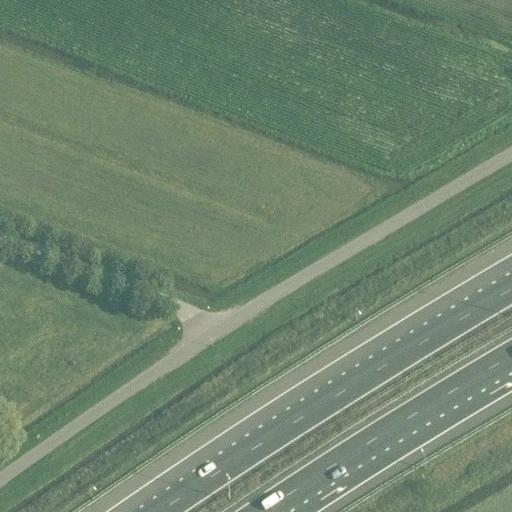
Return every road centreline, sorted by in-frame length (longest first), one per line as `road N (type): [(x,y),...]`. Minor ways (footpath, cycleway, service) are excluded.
road 1 (unclassified): [(0,480),(244,314),(511,153)]
road 2 (motorway): [(511,288),(164,511)]
road 3 (motorway): [(264,511),(511,356)]
